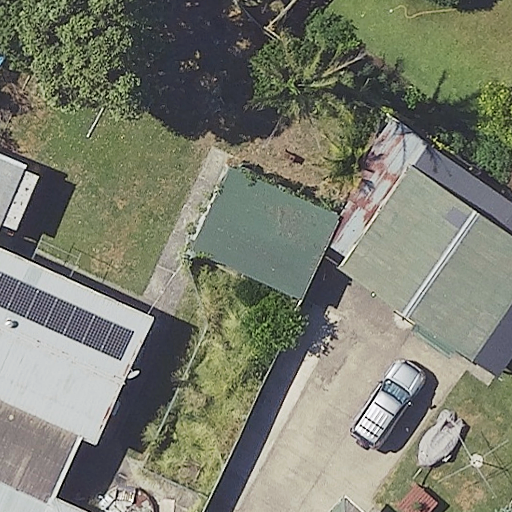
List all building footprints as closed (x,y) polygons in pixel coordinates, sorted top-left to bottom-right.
[(0,147),(0,394),(118,448),(176,323),(12,249),(48,170),(0,147)] [(511,329),(511,229),(426,170),(354,274),(486,366),(511,329)] [(250,175),(212,257),(316,305),(355,223),(250,175)] [(382,511),(366,497),(352,511),(382,511)] [(98,511),(72,500),(66,511),(98,511)]
